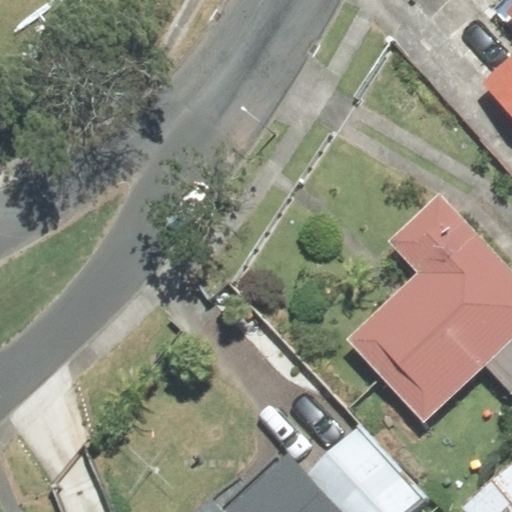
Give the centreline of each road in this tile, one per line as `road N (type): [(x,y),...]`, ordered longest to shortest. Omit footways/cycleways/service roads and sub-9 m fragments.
road 1 (residential): [(0,383),(97,295),(206,137)]
road 2 (residential): [(206,137),(0,226)]
road 3 (residential): [(206,137),(283,0)]
